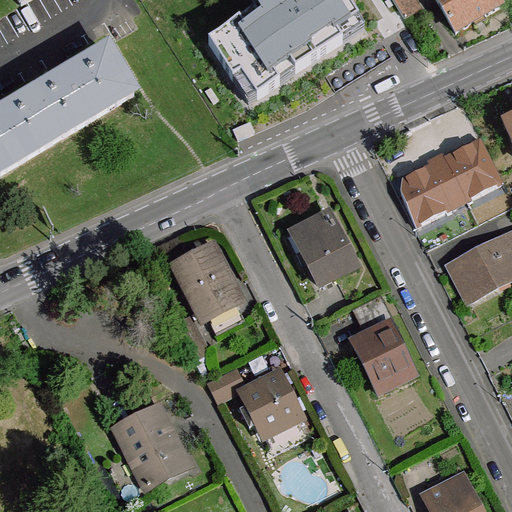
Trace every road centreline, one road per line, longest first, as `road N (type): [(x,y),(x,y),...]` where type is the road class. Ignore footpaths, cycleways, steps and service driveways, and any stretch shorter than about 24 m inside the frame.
road 1 (residential): [(340,135),(511,476)]
road 2 (residential): [(224,188),(389,511)]
road 3 (tertiary): [(0,292),(224,188)]
road 4 (tertiary): [(340,135),(511,56)]
road 5 (tertiary): [(224,188),(340,135)]
